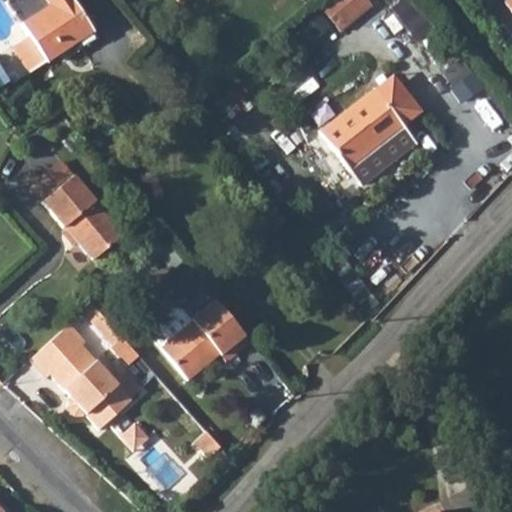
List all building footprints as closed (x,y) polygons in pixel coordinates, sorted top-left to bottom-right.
[(72,0),(4,0),(46,59),(91,26),(72,0)] [(371,0),(329,0),(323,4),(340,30),(376,7),(371,0)] [(310,41),(334,25),(326,12),(302,28),(310,41)] [(375,90),(320,134),(350,171),(352,171),(405,127),(379,94),(375,90)] [(29,184),(40,199),(73,173),(62,158),(29,184)] [(73,173),(40,199),(61,226),(65,223),(92,258),(122,235),(73,173)] [(253,343),(217,300),(192,321),(187,314),(180,313),(156,332),(156,339),(190,381),(222,355),(229,363),(253,343)] [(69,324),(39,351),(104,423),(129,401),(82,346),(85,342),(69,324)] [(39,351),(28,360),(45,379),(49,375),(67,396),(65,399),(65,408),(70,414),(81,415),(83,414),(97,429),(104,423),(39,351)] [(145,439),(132,424),(117,437),(130,452),(145,439)] [(223,450),(208,434),(197,445),(211,461),(223,450)] [(444,511),(440,502),(419,511),(444,511)] [(9,511),(0,503),(0,511),(1,511),(9,511)]
